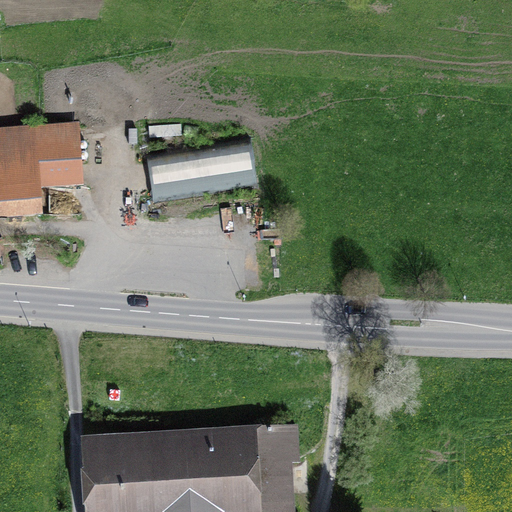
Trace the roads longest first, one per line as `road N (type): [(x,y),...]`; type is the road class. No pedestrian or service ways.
road 1 (secondary): [(511,333),(0,302)]
road 2 (track): [(80,511),(64,307)]
road 3 (track): [(320,511),(348,327)]
